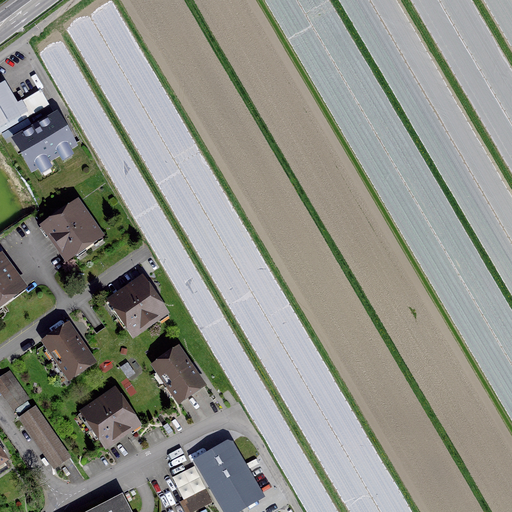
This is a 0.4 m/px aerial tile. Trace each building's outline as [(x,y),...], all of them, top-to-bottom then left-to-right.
[(0,88),(0,133),(46,107),(38,93),(22,103),(26,110),(20,114),(4,86),(0,88)] [(74,146),(57,116),(15,141),(32,170),(74,146)] [(60,218),(59,216),(43,227),(66,261),(101,236),(79,204),(60,218)] [(23,287),(1,258),(0,258),(0,307),(9,301),(8,299),(23,287)] [(109,301),(134,336),(167,313),(156,297),(154,298),(141,279),(109,301)] [(44,342),(69,379),(94,363),(68,325),(44,342)] [(179,403),(204,386),(178,349),(154,366),(179,403)] [(128,366),(120,371),(131,386),(138,381),(128,366)] [(5,376),(0,380),(0,389),(13,408),(23,401),(5,376)] [(82,413),(106,448),(139,425),(128,409),(127,410),(114,391),(82,413)] [(23,417),(57,466),(69,458),(35,408),(23,417)] [(225,511),(240,511),(240,510),(262,497),(230,441),(196,461),(225,511)] [(182,502),(187,511),(190,511),(210,502),(205,490),(182,502)] [(131,511),(123,494),(87,511),(131,511)]
